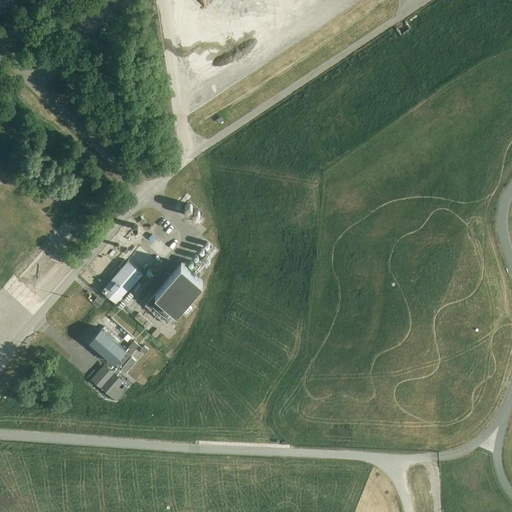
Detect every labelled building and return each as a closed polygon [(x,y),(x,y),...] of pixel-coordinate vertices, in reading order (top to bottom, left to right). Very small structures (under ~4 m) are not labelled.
[(197,221),(204,213),(188,200),(181,209),(197,221)] [(54,223),(62,229),(68,222),(61,215),(54,223)] [(163,234),(169,228),(162,221),(155,228),(151,223),(144,230),(152,237),(156,234),(155,233),(158,230),(163,234)] [(120,253),(126,259),(139,246),(133,240),(120,253)] [(145,258),(152,264),(156,259),(149,253),(145,258)] [(101,290),(117,303),(143,273),(127,259),(101,290)] [(117,259),(110,268),(116,272),(123,263),(117,259)] [(166,324),(202,282),(181,263),(145,305),(166,324)] [(98,307),(104,300),(97,295),(92,302),(98,307)] [(149,329),(153,325),(139,312),(134,317),(149,329)] [(128,344),(134,337),(113,319),(107,326),(128,344)] [(156,337),(160,331),(156,328),(151,333),(156,337)] [(113,363),(125,349),(100,329),(88,343),(113,363)] [(132,340),(125,349),(113,363),(119,368),(138,345),(132,340)] [(144,346),(140,350),(145,354),(148,350),(144,346)] [(132,357),(121,369),(126,373),(136,361),(132,357)] [(109,396),(123,380),(104,363),(90,379),(109,396)]
